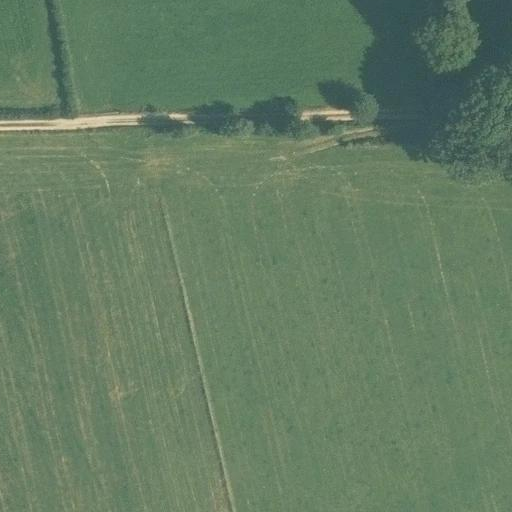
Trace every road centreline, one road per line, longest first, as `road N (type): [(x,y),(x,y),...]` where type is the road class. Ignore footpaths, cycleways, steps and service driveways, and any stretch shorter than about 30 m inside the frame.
road 1 (track): [(0,127),(219,124),(385,111),(511,118)]
road 2 (track): [(294,154),(454,110),(443,0)]
